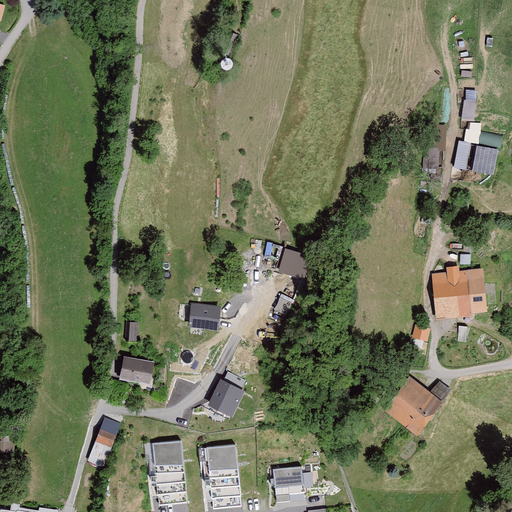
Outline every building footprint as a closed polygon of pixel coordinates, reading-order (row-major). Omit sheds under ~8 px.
[(220,50),(232,55),(238,41),(239,37),(226,33),(220,50)] [(476,91),(466,90),(465,100),(462,120),(474,122),(476,100),(476,91)] [(425,167),(438,168),(439,150),(427,149),(425,167)] [(464,241),(477,242),(478,230),(464,229),(464,241)] [(283,270),(303,276),(309,257),(289,251),(283,270)] [(436,314),(487,308),(482,271),(466,273),(466,277),(458,278),(457,268),(449,269),(450,279),(432,281),(436,314)] [(191,324),(217,327),(219,307),(193,305),(191,324)] [(130,342),(137,342),(139,323),(131,322),(130,342)] [(414,347),(422,348),(424,340),(427,340),(429,329),(425,328),(426,324),(420,322),(419,326),(417,326),(414,337),(416,338),(414,347)] [(466,341),(467,326),(459,326),(458,341),(466,341)] [(153,363),(128,357),(124,356),(120,378),(140,382),(140,379),(150,381),(153,363)] [(246,381),(228,372),(224,381),(241,390),(246,381)] [(424,387),(412,378),(388,409),(418,433),(419,431),(417,429),(438,403),(436,401),(439,397),(450,389),(439,381),(428,395),(422,390),(424,387)] [(224,381),(222,380),(210,405),(231,415),(243,391),(241,390),(224,381)] [(106,420),(90,459),(103,464),(118,425),(106,420)] [(11,447),(11,435),(0,434),(0,450),(11,451),(11,450),(13,450),(13,447),(11,447)] [(155,465),(183,462),(181,440),(152,443),(153,443),(155,465)] [(155,465),(153,443),(144,444),(146,457),(149,457),(151,474),(156,474),(155,465)] [(209,469),(238,466),(235,444),(199,448),(200,460),(208,460),(209,469)] [(184,469),(183,462),(155,465),(156,472),(184,469)] [(238,474),(238,466),(209,469),(210,476),(238,474)] [(275,486),(304,483),(302,466),(273,468),(275,484),(275,486)] [(185,480),(184,469),(156,472),(156,474),(151,474),(151,479),(156,479),(157,483),(185,480)] [(239,484),(238,474),(210,476),(210,477),(205,478),(205,483),(210,482),(211,487),(239,484)] [(186,490),(185,480),(157,483),(159,504),(187,501),(186,490)] [(304,483),(275,486),(277,501),(305,498),(304,490),(304,483)] [(241,494),(239,484),(211,487),(213,507),(241,504),(241,494)]
